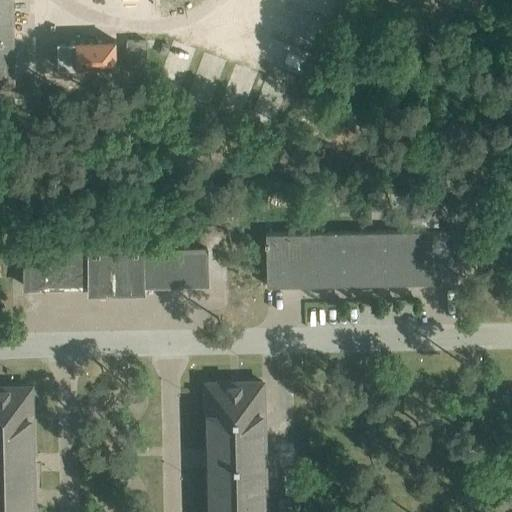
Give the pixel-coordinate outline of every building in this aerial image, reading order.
[(14,0),(0,0),(0,85),(16,85),(14,0)] [(147,40),(126,40),(126,65),(147,65),(147,40)] [(268,285),(459,282),(458,228),(456,228),(455,218),(440,218),(441,229),(267,232),(268,285)] [(209,246),(145,248),(144,243),(88,245),(88,249),(24,250),(24,288),(89,285),(89,292),(147,291),(146,285),(210,283),(209,246)] [(265,511),(263,381),(206,382),(209,511),(265,511)] [(0,511),(34,511),(31,386),(0,386),(0,511)]
